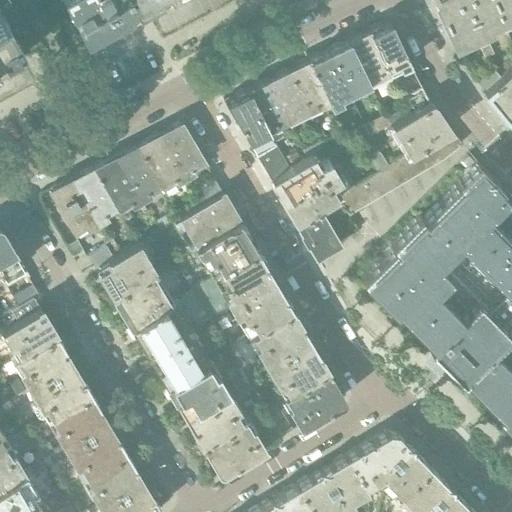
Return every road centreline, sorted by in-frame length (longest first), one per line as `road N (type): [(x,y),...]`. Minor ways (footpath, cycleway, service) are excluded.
road 1 (residential): [(199,508),(2,185)]
road 2 (residential): [(377,403),(191,90)]
road 3 (residential): [(2,185),(191,90)]
road 4 (residential): [(199,508),(377,403)]
road 5 (residential): [(191,90),(373,0)]
road 6 (residential): [(511,165),(450,98),(399,0)]
road 7 (residential): [(508,511),(402,413),(377,403)]
